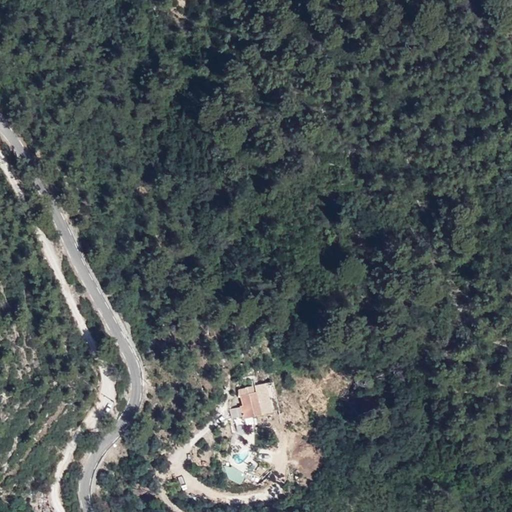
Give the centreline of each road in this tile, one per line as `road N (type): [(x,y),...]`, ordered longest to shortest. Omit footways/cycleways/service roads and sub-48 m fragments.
road 1 (tertiary): [(0,126),(134,371),(130,411),(88,472),(89,511)]
road 2 (track): [(61,511),(57,475),(106,384),(0,154)]
